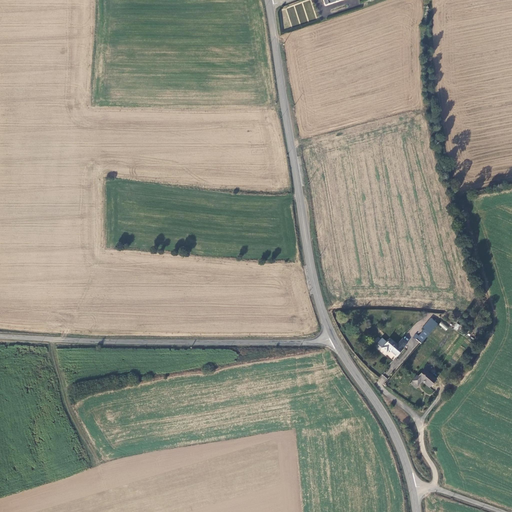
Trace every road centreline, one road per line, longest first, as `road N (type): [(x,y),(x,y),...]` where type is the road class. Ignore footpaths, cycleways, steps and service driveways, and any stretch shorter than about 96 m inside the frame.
road 1 (tertiary): [(334,337),(310,264),(267,0)]
road 2 (unclassified): [(334,337),(0,336)]
road 3 (tertiary): [(412,487),(389,423),(334,337)]
